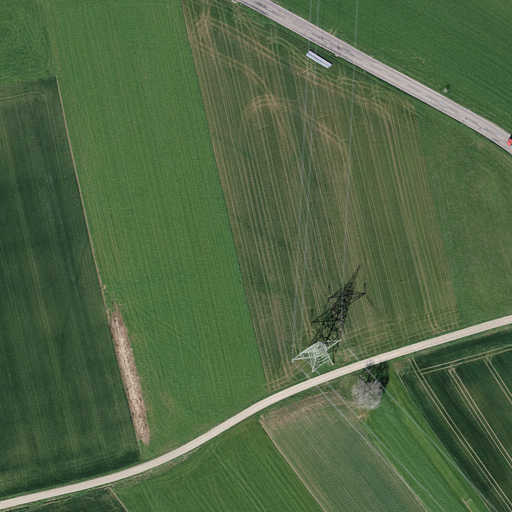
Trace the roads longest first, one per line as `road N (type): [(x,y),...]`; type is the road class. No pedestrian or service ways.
road 1 (track): [(511,319),(264,401),(141,467),(0,506)]
road 2 (secondary): [(251,0),(511,147)]
